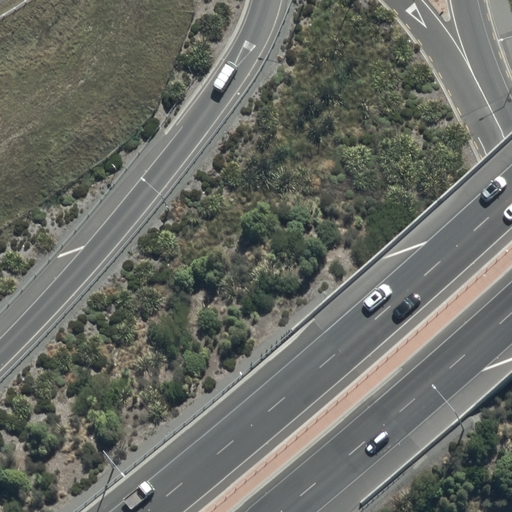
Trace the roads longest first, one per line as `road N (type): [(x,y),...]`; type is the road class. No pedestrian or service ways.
road 1 (motorway): [(146,511),(511,197)]
road 2 (trunk): [(0,350),(145,191),(238,66),(264,0)]
road 3 (motorway): [(511,313),(281,511)]
road 4 (secondary): [(493,115),(403,0)]
